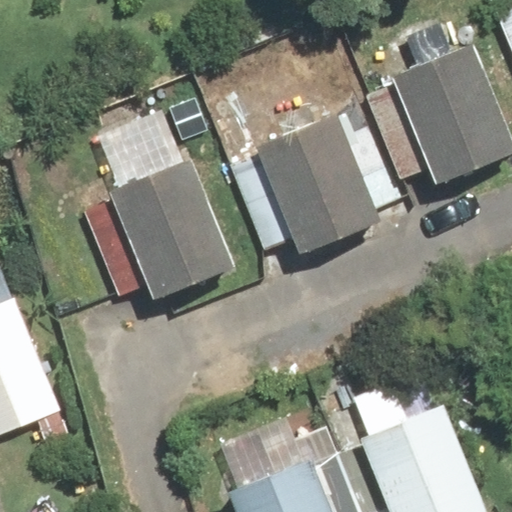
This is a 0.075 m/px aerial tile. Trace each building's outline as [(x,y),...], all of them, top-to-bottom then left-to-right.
[(511,83),(494,35),(413,65),(453,175),(511,153),(511,83)] [(356,90),(273,122),(322,250),(406,218),(356,90)] [(121,294),(165,276),(171,291),(258,256),(213,145),(126,180),(133,196),(89,214),(121,294)] [(30,288),(0,300),(0,436),(77,406),(30,288)] [(449,401),(435,366),(367,394),(414,511),(485,511),(509,502),(466,395),(449,401)] [(368,511),(319,394),(226,433),(259,511),(368,511)]
